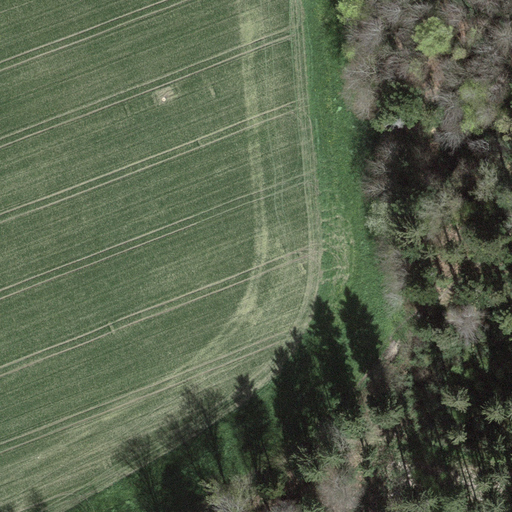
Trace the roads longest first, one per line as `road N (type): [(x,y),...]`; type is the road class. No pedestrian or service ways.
road 1 (track): [(309,440),(511,446)]
road 2 (track): [(205,511),(309,440)]
